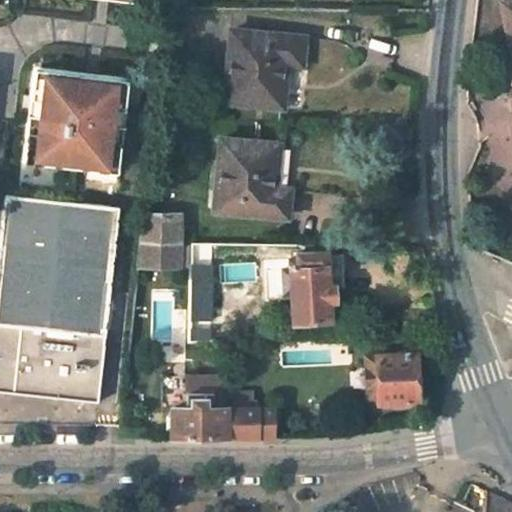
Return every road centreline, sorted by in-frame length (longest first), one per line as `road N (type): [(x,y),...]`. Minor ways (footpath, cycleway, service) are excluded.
road 1 (tertiary): [(0,460),(335,461),(427,445),(500,417)]
road 2 (unknown): [(449,67),(281,11),(208,12),(200,17),(201,42)]
road 3 (secondary): [(451,277),(436,213),(456,0)]
road 4 (secondary): [(500,417),(451,277)]
road 5 (unknown): [(0,44),(39,32),(134,44)]
